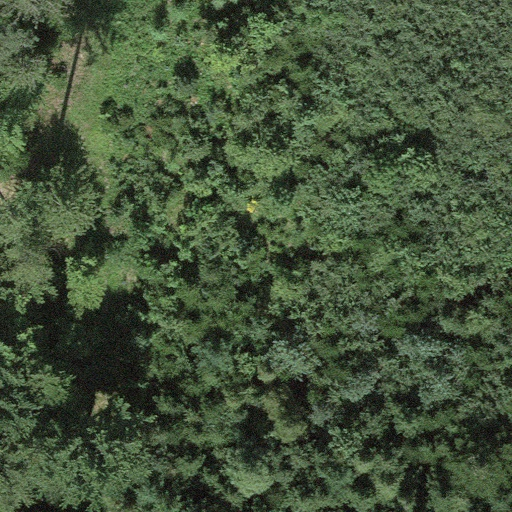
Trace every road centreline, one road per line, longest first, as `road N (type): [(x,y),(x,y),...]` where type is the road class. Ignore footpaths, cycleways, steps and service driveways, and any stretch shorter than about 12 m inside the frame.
road 1 (track): [(115,399),(106,0)]
road 2 (track): [(112,101),(0,228)]
